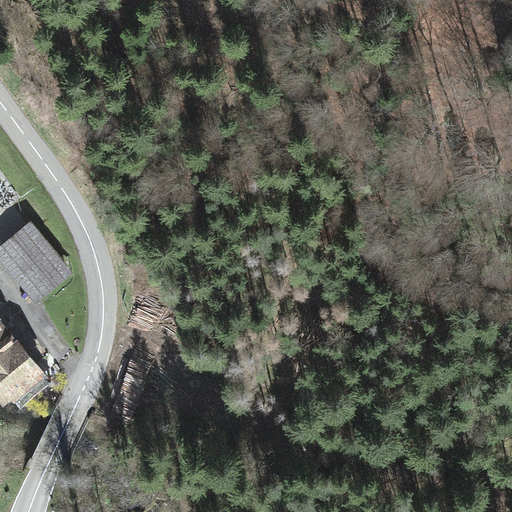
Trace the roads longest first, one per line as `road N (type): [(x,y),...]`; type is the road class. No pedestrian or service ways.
road 1 (secondary): [(0,101),(76,212),(101,285),(95,359),(28,511)]
road 2 (track): [(101,332),(197,372),(251,416),(304,440),(511,476)]
